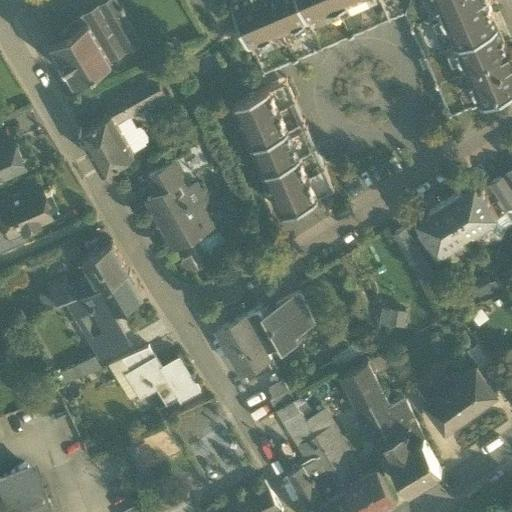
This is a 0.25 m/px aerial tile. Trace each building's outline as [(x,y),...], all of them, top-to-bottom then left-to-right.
[(69,76),(107,54),(81,10),(66,19),(57,24),(42,0),(38,0),(28,6),(47,38),(54,52),(53,53),(59,64),(61,63),(69,76)] [(117,0),(98,0),(97,1),(102,11),(118,1),(117,0)] [(263,73),(391,16),(385,2),(390,0),(417,0),(425,18),(411,24),(420,46),(428,43),(432,52),(490,27),(486,17),(494,14),(487,0),(230,0),(236,11),(233,12),(238,30),(243,28),(250,42),(263,73)] [(405,10),(411,24),(425,18),(417,0),(390,0),(385,2),(391,16),(405,10)] [(97,1),(81,10),(107,54),(138,35),(118,1),(102,11),(97,1)] [(505,41),(494,14),(486,17),(490,27),(432,52),(428,43),(420,46),(432,73),(440,69),(436,60),(494,35),(498,44),(505,41)] [(511,46),(508,48),(505,41),(498,44),(494,35),(436,60),(440,69),(432,73),(450,113),(480,100),(495,93),(497,99),(511,89),(511,86),(511,85),(511,46)] [(112,110),(117,119),(129,112),(165,91),(156,75),(105,104),(109,111),(112,110)] [(286,80),(269,87),(317,197),(334,190),(286,80)] [(281,213),(317,197),(269,87),(233,103),(281,213)] [(134,148),(134,147),(117,119),(112,110),(109,111),(80,128),(103,166),(105,166),(134,148)] [(129,112),(117,119),(134,147),(146,140),(145,139),(147,137),(148,132),(143,124),(137,123),(137,125),(129,112)] [(0,174),(20,166),(17,161),(21,156),(15,143),(9,142),(7,137),(0,139),(0,174)] [(159,191),(159,192),(180,180),(182,178),(171,159),(148,173),(159,191)] [(511,169),(503,175),(511,188),(511,169)] [(506,208),(511,204),(511,188),(503,175),(502,174),(489,182),(506,208)] [(172,236),(178,245),(205,228),(203,225),(209,222),(199,205),(204,196),(195,181),(185,188),(180,180),(159,192),(159,191),(147,198),(161,221),(163,220),(172,236)] [(467,234),(472,231),(492,218),(498,214),(481,188),(479,189),(475,182),(463,190),(462,188),(462,189),(445,200),(467,234)] [(8,233),(8,234),(22,228),(50,215),(45,204),(48,203),(39,183),(0,200),(0,221),(3,222),(8,233)] [(436,254),(442,250),(462,238),(467,234),(445,200),(428,210),(427,211),(428,212),(416,220),(421,226),(419,227),(436,254)] [(498,214),(492,218),(495,223),(500,231),(511,222),(511,217),(506,209),(498,214)] [(475,236),(495,223),(492,218),(472,231),(475,236)] [(393,232),(410,264),(423,257),(405,225),(393,232)] [(0,250),(27,239),(22,228),(8,234),(8,233),(0,236),(0,250)] [(465,243),(462,238),(442,250),(445,255),(465,243)] [(84,258),(93,274),(99,286),(129,269),(114,241),(84,258)] [(410,264),(422,284),(434,277),(423,257),(410,264)] [(143,295),(129,269),(99,286),(91,289),(99,303),(77,316),(99,355),(125,340),(110,313),(143,295)] [(91,289),(99,286),(93,274),(69,284),(66,276),(50,283),(58,302),(91,289)] [(332,330),(354,318),(347,303),(337,282),(314,293),(316,298),(329,325),(332,330)] [(299,290),(279,301),(290,321),(309,310),(306,304),(299,290)] [(318,330),(329,325),(316,298),(306,304),(309,310),(315,322),(318,330)] [(358,298),(347,303),(354,318),(360,330),(371,325),(358,298)] [(315,322),(309,310),(290,321),(279,301),(263,309),(260,303),(246,311),(268,349),(269,348),(268,345),(277,340),(279,343),(280,342),(283,343),(286,344),(290,343),(292,341),(295,338),(295,335),(296,333),(297,333),(296,332),(315,322)] [(383,308),(382,320),(405,322),(406,310),(383,308)] [(217,327),(240,368),(269,352),(268,349),(246,311),(217,327)] [(471,356),(481,370),(491,362),(477,344),(467,351),(471,356)] [(122,357),(131,371),(155,355),(148,346),(122,357)] [(511,351),(501,359),(511,373),(511,351)] [(369,360),(375,372),(378,371),(375,364),(384,359),(382,354),(369,360)] [(154,384),(167,404),(177,397),(180,401),(199,389),(192,378),(195,376),(194,373),(189,376),(178,359),(163,369),(155,355),(131,371),(125,374),(138,394),(154,384)] [(57,374),(62,385),(99,368),(94,356),(74,367),(57,374)] [(378,450),(389,459),(422,438),(402,397),(390,403),(375,372),(369,360),(340,375),(378,450)] [(453,370),(444,377),(471,411),(486,399),(487,400),(497,392),(490,382),(489,382),(477,364),(458,378),(453,370)] [(454,423),(471,411),(444,377),(434,384),(439,392),(425,402),(429,408),(437,419),(445,430),(454,423)] [(270,398),(276,409),(294,398),(289,387),(270,398)] [(405,395),(419,414),(429,408),(425,402),(415,388),(405,395)] [(301,409),(294,398),(276,409),(283,419),(301,409)] [(301,409),(306,418),(313,414),(308,405),(301,409)] [(323,408),(313,414),(306,418),(315,433),(328,425),(332,423),(323,408)] [(306,418),(301,409),(283,419),(297,443),(303,440),(315,433),(306,418)] [(334,437),(328,425),(315,433),(344,485),(360,477),(339,440),(335,442),(333,438),(334,437)] [(328,477),(336,492),(345,487),(344,485),(315,433),(303,440),(306,446),(312,457),(324,479),(328,477)] [(389,459),(407,493),(441,471),(422,438),(389,459)] [(302,463),(323,499),(336,492),(328,477),(324,479),(312,457),(306,446),(302,463)] [(287,471),(308,508),(323,499),(302,463),(287,471)] [(345,487),(359,511),(374,511),(396,500),(377,467),(360,477),(344,485),(345,487)] [(0,486),(0,505),(2,511),(47,511),(49,511),(35,474),(0,486)] [(222,503),(226,511),(272,511),(281,508),(270,488),(265,481),(254,487),(255,489),(248,493),(247,490),(222,503)] [(308,508),(310,511),(359,511),(345,487),(336,492),(323,499),(308,508)]
